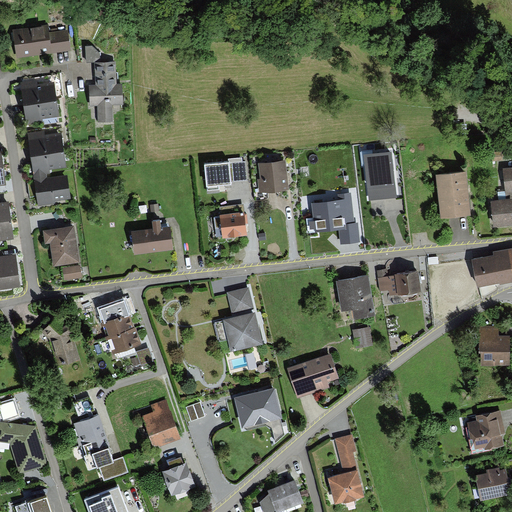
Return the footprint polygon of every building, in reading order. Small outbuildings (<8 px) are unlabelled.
[(102,4),(99,14),(109,17),(113,8),(102,4)] [(93,10),(80,9),(80,20),(92,21),(93,10)] [(48,22),(12,28),(16,58),(72,50),(69,28),(58,29),(57,25),(49,26),(48,22)] [(86,44),(87,61),(95,60),(101,60),(100,51),(92,44),(86,44)] [(96,83),(89,83),(90,105),(98,104),(98,120),(113,120),(113,103),(123,102),(122,82),(117,82),(116,59),(101,60),(95,60),(96,83)] [(37,80),(20,83),(26,125),(43,123),(42,119),(59,116),(56,92),(54,81),(37,84),(37,80)] [(467,132),(467,122),(457,122),(457,132),(467,132)] [(44,129),(28,131),(34,174),(46,173),(50,172),(50,168),(67,166),(62,131),(45,133),(44,129)] [(392,148),(363,151),(369,199),(398,195),(392,148)] [(502,159),(502,149),(488,151),(489,160),(502,159)] [(230,158),(204,160),(206,184),(232,182),(232,181),(248,179),(246,159),(230,161),(230,158)] [(287,158),(259,161),(260,177),(258,177),(260,191),(290,188),(287,158)] [(511,164),(503,166),(506,191),(511,190),(511,164)] [(466,167),(436,170),(441,214),(471,211),(466,167)] [(46,173),(34,174),(38,205),(55,203),(55,200),(72,197),(68,173),(47,176),(46,173)] [(339,197),(311,200),(313,215),(306,215),(307,231),(339,227),(341,243),(360,240),(358,221),(355,221),(351,191),(338,192),(339,197)] [(511,195),(491,198),(494,224),(511,222),(511,195)] [(9,199),(0,199),(0,237),(14,236),(9,199)] [(244,202),(219,205),(220,214),(214,215),(215,227),(222,226),(223,235),(248,232),(244,202)] [(153,226),(132,228),(135,251),(174,247),(171,223),(162,224),(161,216),(152,217),(153,226)] [(75,223),(43,227),(45,242),(50,241),(54,264),(80,260),(75,223)] [(472,256),(477,284),(499,280),(500,282),(511,279),(511,245),(493,249),(493,252),(472,256)] [(0,286),(21,284),(16,252),(0,254),(0,286)] [(81,264),(62,266),(64,279),(82,276),(81,264)] [(377,269),(378,276),(388,274),(387,267),(377,269)] [(395,271),(395,273),(388,274),(378,276),(380,290),(388,289),(389,294),(422,289),(419,268),(395,271)] [(369,273),(337,278),(342,308),(352,306),(354,317),(376,313),(369,273)] [(249,285),(227,290),(232,313),(239,311),(248,309),(255,307),(249,285)] [(239,313),(223,317),(231,348),(263,341),(255,309),(248,311),(248,309),(239,311),(239,313)] [(134,325),(129,310),(100,320),(101,324),(105,323),(108,333),(105,334),(106,337),(109,336),(116,357),(137,350),(135,344),(142,342),(136,324),(134,325)] [(42,323),(35,331),(47,341),(50,338),(58,363),(79,358),(72,330),(72,325),(70,322),(65,322),(55,314),(45,326),(42,323)] [(370,325),(352,328),(355,347),(373,344),(370,325)] [(499,325),(479,325),(478,349),(481,349),(481,364),(510,365),(510,334),(499,334),(499,325)] [(331,351),(287,366),(297,397),(330,386),(328,380),(340,376),(331,351)] [(139,355),(131,358),(134,365),(141,363),(139,355)] [(276,384),(235,394),(242,424),(244,424),(281,415),(283,415),(276,384)] [(74,401),(79,414),(94,408),(90,396),(74,401)] [(153,409),(143,413),(154,445),(181,435),(171,407),(170,408),(167,398),(151,403),(153,409)] [(200,400),(186,405),(191,420),(206,415),(200,400)] [(501,408),(476,413),(477,418),(468,420),(469,425),(466,426),(472,453),(492,448),(492,446),(505,444),(503,433),(506,432),(501,408)] [(99,412),(74,421),(79,436),(77,437),(82,451),(84,450),(89,465),(115,456),(99,412)] [(281,415),(244,424),(244,426),(248,428),(266,424),(272,427),(276,441),(285,433),(281,415)] [(36,424),(0,419),(0,440),(10,441),(19,471),(48,462),(36,424)] [(353,432),(335,436),(344,470),(328,474),(335,501),(343,499),(343,500),(357,497),(356,496),(365,494),(354,450),(357,450),(353,432)] [(171,465),(162,468),(172,493),(196,483),(187,459),(184,460),(181,453),(168,458),(171,465)] [(487,469),(476,471),(481,498),(511,492),(507,470),(511,468),(511,458),(501,460),(502,463),(486,466),(487,469)] [(119,474),(114,461),(99,467),(103,479),(119,474)] [(295,476),(268,487),(269,491),(260,499),(265,511),(268,511),(275,506),(277,510),(304,499),(295,476)] [(130,511),(119,482),(84,496),(90,511),(130,511)] [(31,498),(16,503),(18,511),(53,511),(47,492),(31,497),(31,498)]
